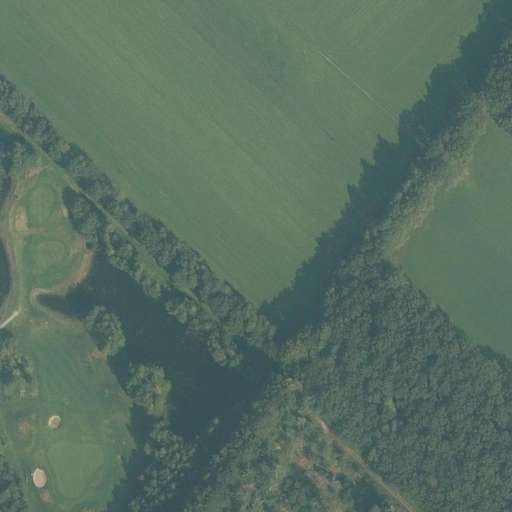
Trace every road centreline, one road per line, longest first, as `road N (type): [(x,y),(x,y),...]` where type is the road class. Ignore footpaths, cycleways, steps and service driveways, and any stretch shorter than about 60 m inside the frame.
road 1 (track): [(349,447),(285,387),(511,61)]
road 2 (track): [(443,160),(320,51)]
road 3 (track): [(230,511),(235,482),(263,454),(298,445),(349,447)]
